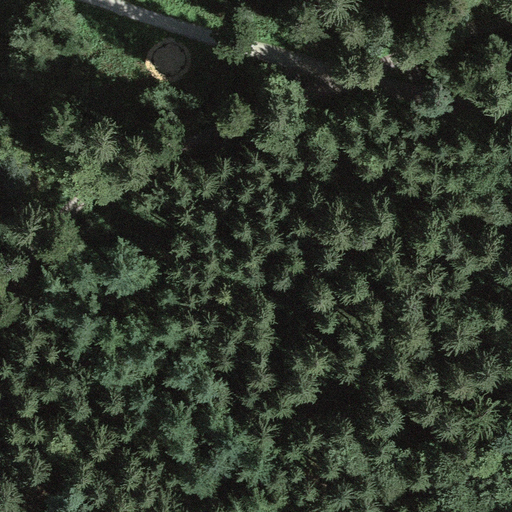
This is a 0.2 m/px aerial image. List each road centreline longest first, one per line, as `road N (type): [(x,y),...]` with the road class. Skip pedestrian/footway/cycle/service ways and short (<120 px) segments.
road 1 (track): [(360,76),(257,111),(113,179),(51,236),(0,311)]
road 2 (track): [(360,76),(98,0)]
road 3 (track): [(511,38),(399,60),(360,76)]
road 4 (track): [(360,76),(511,111)]
